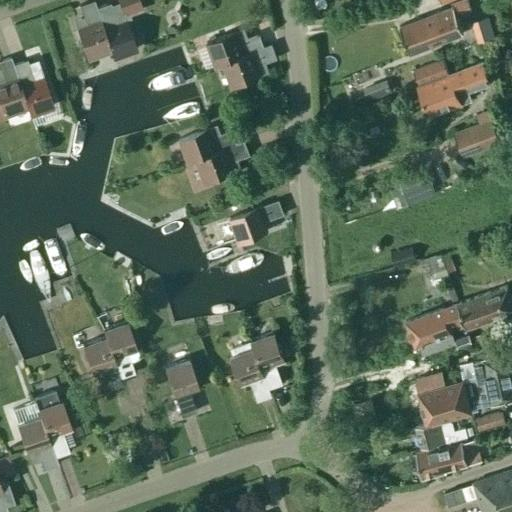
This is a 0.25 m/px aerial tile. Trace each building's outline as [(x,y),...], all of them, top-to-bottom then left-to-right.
[(86,56),(109,48),(95,7),(96,7),(93,0),(90,0),(78,4),(86,25),(76,28),(86,56)] [(109,2),(96,7),(95,7),(109,48),(112,56),(136,47),(124,14),(141,8),(138,0),(117,0),(120,5),(111,8),(109,2)] [(429,15),(439,42),(463,33),(457,15),(472,10),(468,0),(461,0),(451,4),(452,6),(429,15)] [(439,42),(429,15),(399,25),(409,53),(439,42)] [(495,35),(487,15),(471,21),(478,41),(495,35)] [(263,46),(258,32),(238,40),(235,30),(206,40),(215,64),(223,62),(263,46)] [(263,46),(223,62),(231,84),(259,74),(256,65),(276,57),(271,43),(263,46)] [(12,64),(13,64),(10,56),(0,59),(0,118),(6,116),(4,113),(26,105),(12,64)] [(26,59),(13,64),(12,64),(26,105),(29,113),(53,104),(43,76),(33,79),(26,59)] [(417,84),(442,75),(436,61),(412,70),(417,84)] [(481,62),(448,75),(418,88),(430,117),(461,104),(472,99),(469,91),(490,82),(481,62)] [(500,141),(491,117),(454,131),(463,155),(500,141)] [(188,161),(196,158),(195,157),(237,142),(236,141),(231,128),(211,136),(208,126),(179,137),(188,161)] [(195,157),(196,158),(204,181),(232,170),(229,161),(249,153),(243,139),(236,141),(237,142),(195,157)] [(435,192),(427,169),(399,179),(407,202),(435,192)] [(450,188),(452,197),(474,191),(471,182),(450,188)] [(263,220),(283,213),(278,199),(229,216),(238,240),(266,230),(263,220)] [(415,258),(411,245),(390,251),(393,264),(415,258)] [(453,268),(448,251),(440,254),(445,271),(453,268)] [(457,302),(465,324),(466,327),(511,310),(511,300),(506,284),(457,302)] [(465,324),(457,302),(406,320),(415,345),(418,344),(421,353),(437,348),(454,342),(448,325),(455,322),(457,327),(465,324)] [(105,335),(115,364),(115,363),(120,376),(134,372),(127,351),(136,348),(126,319),(102,328),(105,335)] [(493,338),(490,329),(472,335),(474,343),(493,338)] [(253,346),(263,374),(268,387),(282,382),(275,362),(284,359),(274,330),(250,339),(253,346)] [(457,349),(472,344),(468,333),(453,338),(457,349)] [(91,372),(115,364),(105,335),(82,343),(91,372)] [(240,383),(263,374),(253,346),(230,354),(240,383)] [(391,374),(414,366),(409,349),(386,357),(391,374)] [(511,375),(507,353),(473,360),(472,358),(459,361),(463,379),(469,406),(481,403),(482,405),(491,403),(491,404),(511,398),(511,375)] [(188,390),(198,386),(188,358),(164,366),(181,415),(195,410),(188,390)] [(470,410),(469,406),(462,379),(444,384),(441,373),(415,380),(426,422),(448,416),(470,410)] [(121,424),(137,417),(121,383),(105,390),(121,424)] [(33,397),(39,414),(40,414),(56,463),(57,463),(54,455),(68,451),(61,430),(70,427),(61,398),(58,399),(54,389),(33,397)] [(357,389),(344,393),(347,402),(360,398),(357,389)] [(505,421),(502,409),(475,416),(478,428),(505,421)] [(40,414),(39,414),(16,422),(26,451),(35,448),(42,468),(56,463),(40,414)] [(449,421),(448,416),(426,422),(415,425),(421,447),(466,434),(464,425),(453,428),(451,420),(449,421)] [(471,425),(471,424),(464,427),(465,430),(466,434),(467,435),(474,433),(473,432),(471,425)] [(123,438),(119,428),(107,433),(111,443),(123,438)] [(467,464),(479,461),(474,439),(462,442),(439,447),(439,445),(415,451),(421,478),(445,472),(445,470),(468,464),(467,464)] [(12,470),(7,455),(0,457),(0,468),(3,468),(5,473),(12,470)] [(30,467),(17,469),(23,499),(36,497),(30,467)] [(511,511),(511,468),(471,481),(481,511),(511,511)] [(0,505),(13,501),(6,482),(0,483),(0,505)] [(464,500),(460,486),(443,492),(447,505),(464,500)]
